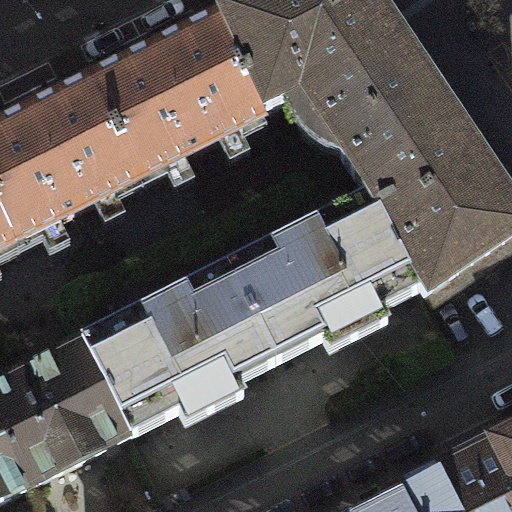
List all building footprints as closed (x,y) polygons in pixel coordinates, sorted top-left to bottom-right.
[(511,216),(414,71),(366,0),(266,0),(217,26),(263,118),(300,102),(368,199),(417,295),(422,303),(511,240),(511,216)] [(263,118),(217,26),(91,89),(139,187),(266,124),(263,118)] [(139,187),(91,89),(0,133),(0,220),(14,249),(139,187)] [(417,295),(368,199),(225,272),(275,368),(343,333),(349,345),(386,327),(380,314),(417,295)] [(0,255),(14,249),(0,220),(0,255)] [(275,368),(225,272),(80,346),(128,441),(199,404),(206,418),(243,400),(236,387),(275,368)] [(128,441),(80,346),(0,386),(0,429),(31,490),(128,441)] [(0,506),(31,490),(0,429),(0,506)] [(511,511),(511,478),(499,452),(494,443),(459,461),(463,469),(401,501),(406,511),(511,511)] [(511,444),(499,452),(511,478),(511,444)] [(406,511),(401,501),(378,511),(406,511)]
